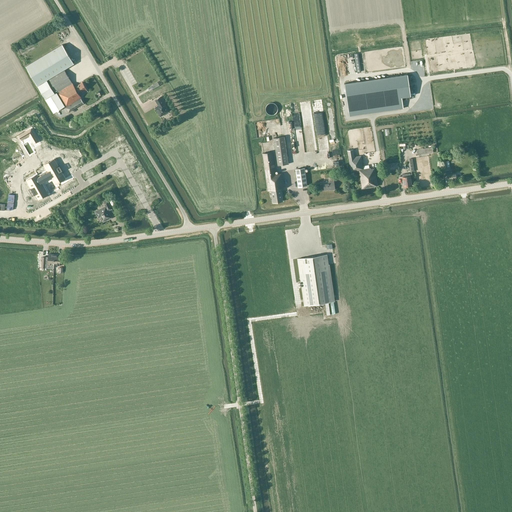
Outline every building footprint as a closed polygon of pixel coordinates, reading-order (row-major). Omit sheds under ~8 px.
[(29,40),(16,47),(20,55),(33,48),(29,40)] [(74,87),(64,70),(74,64),(63,44),(26,66),(54,113),(65,106),(66,107),(81,98),(79,95),(87,90),(82,82),(74,87)] [(407,74),(345,83),(349,116),(403,108),(402,97),(411,96),(407,74)] [(166,104),(161,96),(155,100),(158,105),(154,107),(160,117),(169,112),(165,105),(166,104)] [(81,98),(81,99),(66,108),(69,113),(84,104),(81,98)] [(278,109),(277,108),(277,107),(276,105),(274,104),(272,103),(271,103),(270,103),(269,104),(268,104),(267,106),(266,106),(266,108),(266,109),(266,111),(266,112),(267,113),(268,114),(269,115),(271,115),(272,115),(273,115),(275,114),(276,114),(276,113),(277,112),(277,110),(278,109)] [(278,166),(288,164),(285,137),(273,138),(278,166)] [(361,160),(360,156),(355,157),(353,149),(347,151),(351,172),(359,170),(362,189),(377,187),(375,168),(370,169),(370,168),(363,169),(362,160),(361,160)] [(281,189),(285,189),(282,173),(276,174),(273,152),(262,154),(267,191),(271,191),(273,203),(283,202),(281,189)] [(37,174),(28,180),(32,187),(36,194),(39,199),(48,194),(42,183),(52,177),(56,183),(65,178),(61,171),(58,166),(54,159),(45,164),(49,171),(38,177),(37,174)] [(384,171),(399,169),(398,163),(383,165),(384,171)] [(298,187),(307,186),(305,168),(295,169),(298,187)] [(447,180),(456,179),(455,174),(452,174),(452,171),(446,172),(447,180)] [(412,185),(411,181),(410,174),(410,173),(402,174),(402,175),(403,178),(402,178),(404,187),(412,185)] [(330,191),(335,190),(334,178),(328,179),(329,182),(323,183),(324,191),(330,190),(330,191)] [(110,207),(107,201),(104,203),(105,207),(95,212),(97,216),(100,215),(103,221),(104,221),(104,222),(108,220),(108,219),(111,218),(107,209),(110,207)] [(42,257),(42,268),(48,268),(48,265),(50,266),(50,263),(54,263),(54,255),(48,254),(48,257),(42,257)] [(333,301),(327,255),(297,259),(305,305),(333,301)]
